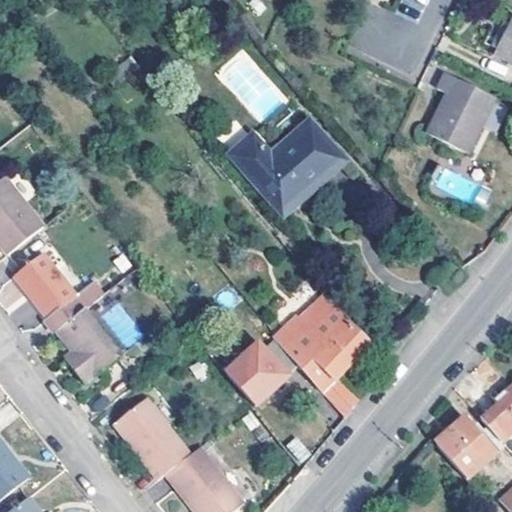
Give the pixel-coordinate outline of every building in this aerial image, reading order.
[(511,17),(509,16),(491,52),(511,63),(511,17)] [(464,150),(491,99),(440,73),(434,86),(445,91),(432,117),(430,115),(423,129),(464,150)] [(335,159),(302,121),(263,157),(244,136),(223,155),(268,205),(292,184),(299,191),(335,159)] [(435,191),(439,194),(445,197),(453,198),(458,196),(463,193),(466,188),(467,180),(467,175),(464,170),(461,167),(453,163),(446,162),(438,167),(432,176),(433,186),(435,191)] [(0,179),(0,257),(0,258),(38,229),(0,179)] [(54,332),(79,312),(70,300),(73,299),(37,253),(9,275),(42,316),(38,318),(51,334),(54,332)] [(96,280),(76,293),(86,308),(105,295),(96,280)] [(320,391),(333,377),(365,344),(318,294),(270,339),(275,344),(299,368),(320,391)] [(102,314),(124,349),(143,337),(121,302),(102,314)] [(76,361),(68,367),(82,385),(118,357),(82,310),(79,312),(54,332),(71,354),(76,361)] [(299,368),(275,344),(264,354),(257,347),(227,373),(255,406),(299,368)] [(63,360),(68,367),(76,361),(71,354),(63,360)] [(345,416),(356,401),(333,377),(320,391),(345,416)] [(480,421),(499,442),(504,438),(511,447),(511,387),(511,386),(495,400),(499,404),(480,421)] [(162,475),(190,453),(143,398),(109,422),(156,480),(162,475)] [(435,444),(465,479),(495,453),(483,440),(487,437),(480,430),(477,433),(465,419),(435,444)] [(298,436),(285,444),(299,464),(311,456),(298,436)] [(0,441),(0,487),(23,470),(0,441)] [(190,453),(162,475),(190,511),(225,511),(241,500),(197,448),(190,453)] [(511,490),(503,498),(511,508),(511,490)] [(37,511),(26,497),(5,511),(37,511)]
